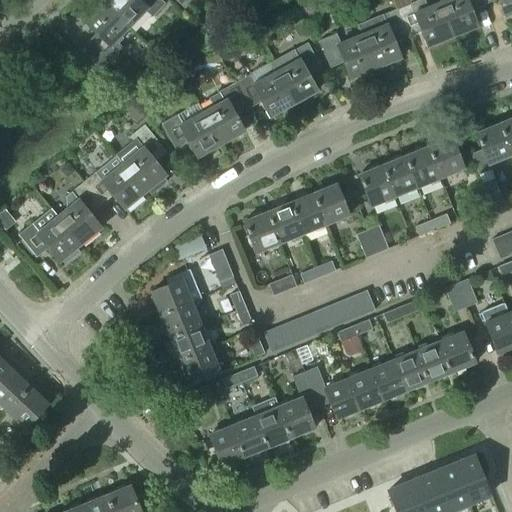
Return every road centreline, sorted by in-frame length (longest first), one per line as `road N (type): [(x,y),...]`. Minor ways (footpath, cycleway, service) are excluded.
road 1 (residential): [(45,345),(132,259),(227,187),(511,69)]
road 2 (residential): [(255,511),(265,500),(487,409)]
road 3 (residential): [(207,511),(101,408)]
road 4 (residential): [(1,511),(101,408)]
